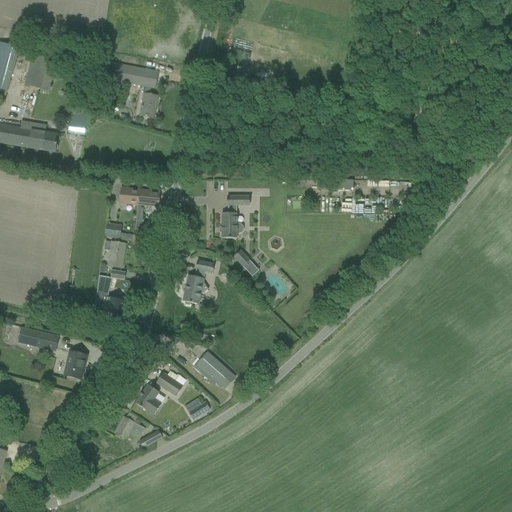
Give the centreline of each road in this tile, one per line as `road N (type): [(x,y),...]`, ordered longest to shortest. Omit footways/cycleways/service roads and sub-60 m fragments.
road 1 (unclassified): [(33,499),(58,503),(201,431),(268,384),(376,288),(511,138)]
road 2 (unclassified): [(33,499),(132,358),(215,0)]
road 3 (track): [(0,316),(132,358)]
